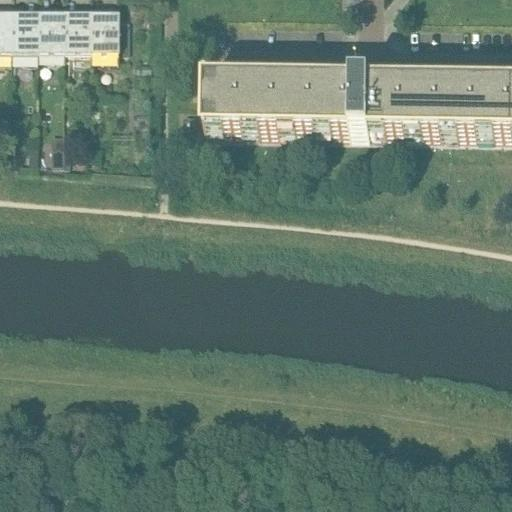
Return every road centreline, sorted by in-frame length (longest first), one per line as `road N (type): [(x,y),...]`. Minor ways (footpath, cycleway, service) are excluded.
road 1 (residential): [(166,55),(345,64),(370,54)]
road 2 (residential): [(370,54),(395,63),(511,64)]
